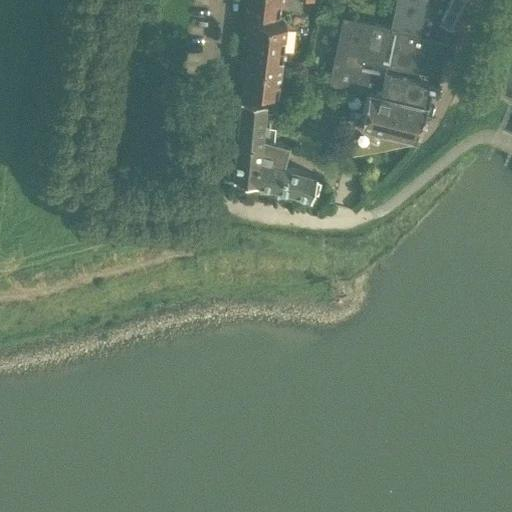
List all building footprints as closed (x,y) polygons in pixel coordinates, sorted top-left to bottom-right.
[(280,15),(281,0),(245,0),(244,11),(280,15)] [(398,0),(393,29),(445,40),(446,39),(443,38),(445,30),(453,32),(452,34),(454,34),(456,25),(459,25),(460,24),(458,24),(470,0),(398,0)] [(438,72),(445,40),(393,29),(393,28),(344,17),(330,83),(368,91),(427,105),(427,104),(428,103),(432,83),(433,83),(434,79),(430,79),(431,71),(438,72)] [(250,26),(248,44),(284,48),(286,24),(246,20),(245,26),(250,26)] [(281,72),(284,48),(248,44),(245,62),(241,61),(241,67),(281,72)] [(278,94),(281,72),(241,67),(240,71),(244,71),(242,90),(278,94)] [(317,90),(318,87),(320,76),(301,71),(298,85),(317,90)] [(412,144),(427,105),(368,91),(361,123),(348,120),(345,136),(346,136),(343,147),(344,148),(341,157),(411,143),(412,144)] [(311,200),(311,198),(317,174),(285,166),(290,145),(263,138),(267,101),(241,99),(233,180),(311,200)]
